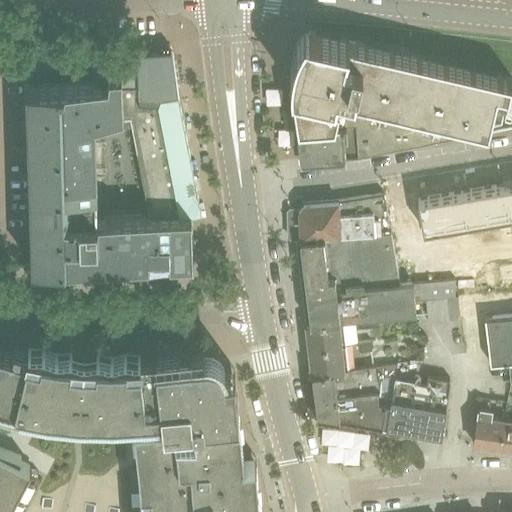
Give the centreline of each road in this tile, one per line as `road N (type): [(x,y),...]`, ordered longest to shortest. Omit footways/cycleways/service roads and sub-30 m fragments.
road 1 (residential): [(241,194),(511,151)]
road 2 (residential): [(0,306),(119,316),(260,311)]
road 3 (tertiary): [(511,19),(300,0)]
road 4 (residential): [(307,504),(384,488),(511,481)]
road 5 (tertiary): [(307,504),(260,311)]
road 6 (tertiary): [(211,0),(241,194)]
road 7 (tertiary): [(241,194),(234,0)]
road 8 (unclassified): [(169,0),(0,8)]
